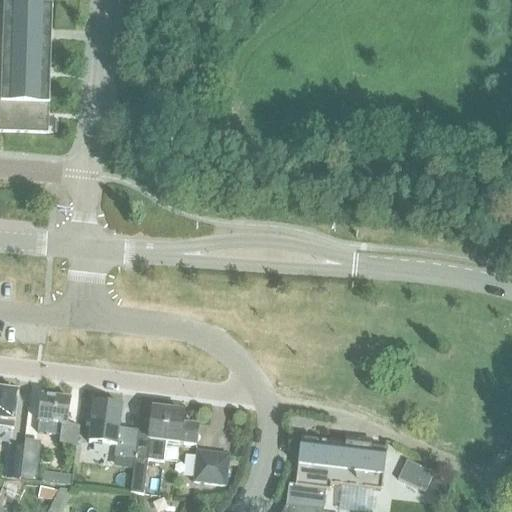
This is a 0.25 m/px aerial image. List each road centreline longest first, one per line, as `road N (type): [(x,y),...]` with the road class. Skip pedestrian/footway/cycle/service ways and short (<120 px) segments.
road 1 (residential): [(264,398),(0,364)]
road 2 (residential): [(511,487),(344,418),(264,398)]
road 3 (residential): [(264,398),(213,343),(83,319)]
road 4 (secondary): [(355,266),(259,241),(165,253)]
road 5 (secondary): [(165,253),(355,266)]
road 6 (secondary): [(89,176),(112,0)]
road 7 (secondary): [(511,287),(355,266)]
